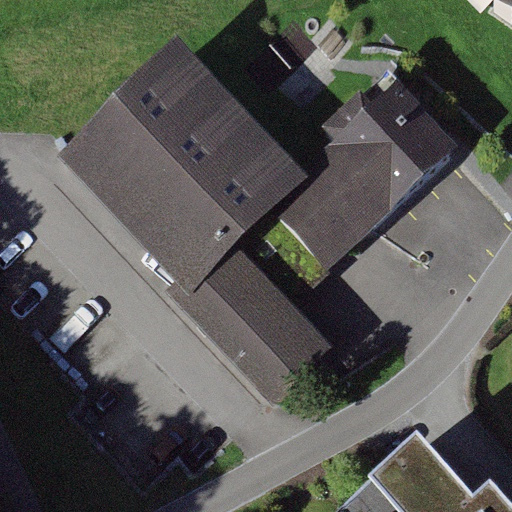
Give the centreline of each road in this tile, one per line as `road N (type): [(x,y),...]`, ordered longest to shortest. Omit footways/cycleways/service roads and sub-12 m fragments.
road 1 (residential): [(248,480),(370,416),(434,366),(511,267)]
road 2 (unknown): [(434,366),(511,465)]
